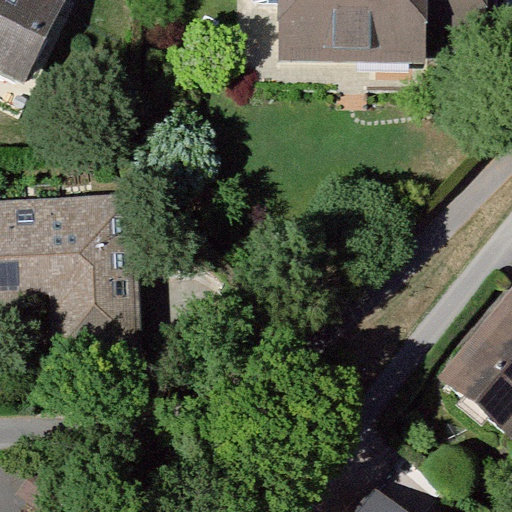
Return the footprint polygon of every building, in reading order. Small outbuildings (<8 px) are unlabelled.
[(0,0),(0,106),(21,117),(77,0),(0,0)] [(480,0),(278,0),(278,54),(480,54),(480,0)] [(96,202),(0,203),(0,326),(98,325),(96,202)] [(511,427),(511,277),(429,374),(503,438),(511,427)] [(391,511),(371,494),(355,511),(391,511)]
